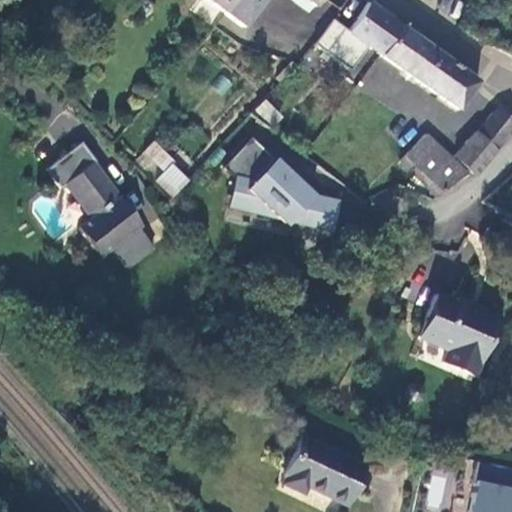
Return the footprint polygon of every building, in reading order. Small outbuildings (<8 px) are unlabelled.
[(207,0),(227,17),(243,32),(268,0),(207,0)] [(305,0),(319,11),(327,0),(305,0)] [(351,31),(380,53),(401,25),(372,3),(351,31)] [(39,21),(26,38),(36,47),(50,31),(39,21)] [(454,108),(475,80),(401,25),(380,53),(454,108)] [(264,99),(254,111),(272,127),(283,115),(264,99)] [(511,124),(500,113),(480,133),(498,151),(511,136),(511,124)] [(475,175),(498,151),(480,133),(478,131),(454,155),(475,175)] [(305,221),(330,227),(338,197),(311,190),(249,135),(221,167),(233,177),(229,205),(277,217),(286,222),(303,202),(310,202),(305,221)] [(433,198),(460,180),(421,140),(398,162),(433,198)] [(80,145),(74,149),(81,159),(87,154),(80,145)] [(156,148),(144,160),(166,181),(161,187),(173,200),(187,186),(174,174),(178,170),(156,148)] [(74,149),(45,171),(58,190),(69,183),(80,199),(77,201),(90,219),(77,229),(98,258),(105,253),(119,273),(153,249),(138,229),(90,163),(92,162),(87,154),(81,159),(74,149)] [(473,376),(498,318),(453,299),(451,302),(435,295),(416,338),(446,351),(441,362),(473,376)] [(368,467),(304,438),(287,476),(290,477),(286,484),(308,493),(311,487),(350,505),(368,467)] [(426,505),(447,509),(452,476),(431,473),(426,505)] [(511,511),(511,485),(475,478),(467,511),(511,511)]
